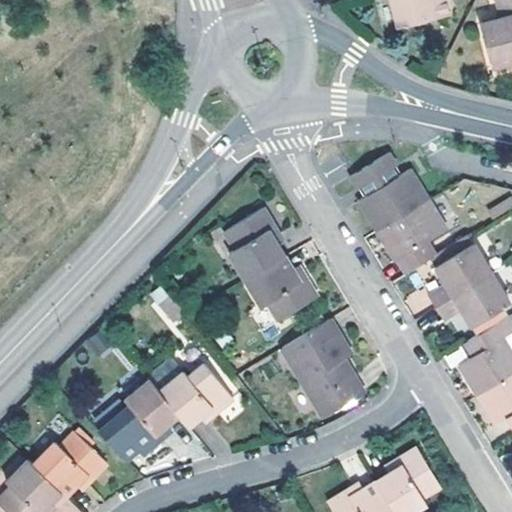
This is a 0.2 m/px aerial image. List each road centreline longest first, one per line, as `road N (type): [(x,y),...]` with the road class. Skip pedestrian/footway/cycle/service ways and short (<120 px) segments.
road 1 (residential): [(423,377),(380,419),(327,448),(123,511)]
road 2 (residential): [(276,97),(296,167),(423,377)]
road 3 (tertiary): [(0,362),(158,196)]
road 4 (residential): [(423,377),(505,511)]
road 5 (tertiary): [(223,65),(189,96),(158,196)]
road 6 (residential): [(410,102),(338,37),(287,29)]
road 7 (tertiary): [(158,196),(262,100)]
road 8 (residential): [(426,106),(429,142),(446,162),(511,175)]
road 9 (residential): [(286,92),(410,102)]
